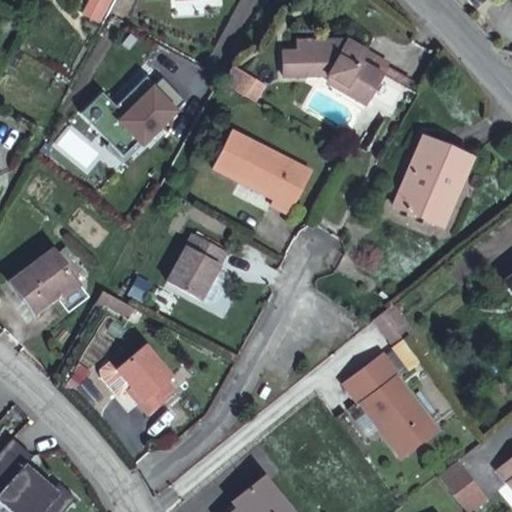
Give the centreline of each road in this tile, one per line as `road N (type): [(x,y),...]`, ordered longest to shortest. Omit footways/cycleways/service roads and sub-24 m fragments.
road 1 (residential): [(125,500),(226,413),(279,322)]
road 2 (residential): [(125,500),(53,415),(0,370)]
road 3 (residential): [(428,0),(511,104)]
